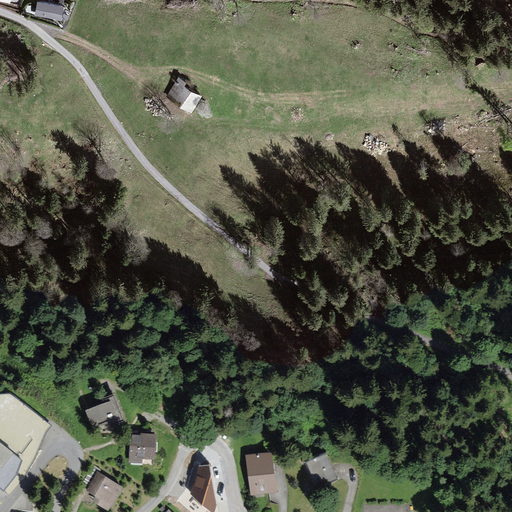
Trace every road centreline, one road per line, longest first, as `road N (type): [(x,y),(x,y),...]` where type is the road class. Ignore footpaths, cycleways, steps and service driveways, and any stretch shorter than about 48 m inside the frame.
road 1 (track): [(0,5),(63,51),(159,178),(263,265),(375,321),(482,360),(511,383)]
road 2 (residential): [(247,511),(225,451),(212,439),(178,459),(165,490),(141,511)]
road 3 (residential): [(53,511),(77,455),(63,445),(5,511)]
road 4 (track): [(34,30),(60,30),(160,83)]
